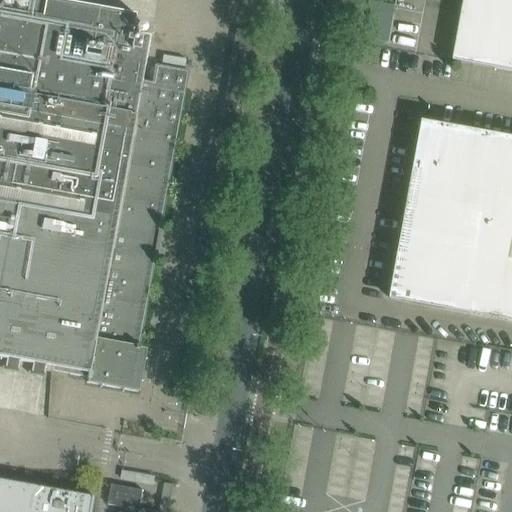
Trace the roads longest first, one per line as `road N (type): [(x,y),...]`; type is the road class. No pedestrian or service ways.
road 1 (tertiary): [(214,511),(304,0)]
road 2 (unknown): [(227,0),(158,424)]
road 3 (unknown): [(158,424),(0,397)]
